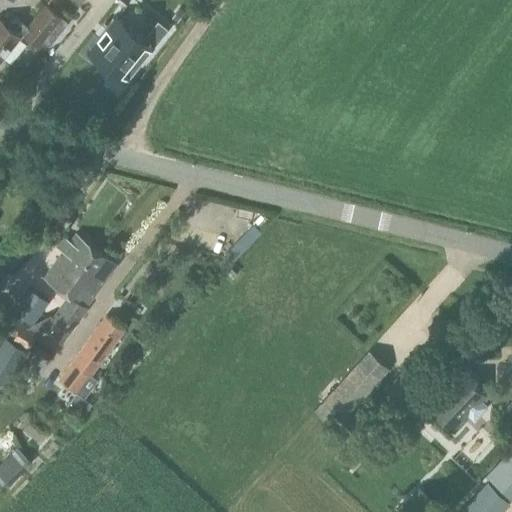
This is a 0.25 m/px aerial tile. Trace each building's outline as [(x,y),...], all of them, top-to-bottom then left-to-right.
[(50,46),(69,23),(46,4),(28,26),(22,34),(38,47),(44,41),(50,46)] [(22,34),(28,26),(16,16),(8,26),(0,19),(0,61),(20,36),(22,34)] [(130,77),(169,28),(158,19),(143,39),(115,16),(106,28),(113,34),(105,44),(98,38),(88,50),(119,75),(122,71),(130,77)] [(0,234),(16,218),(0,202),(0,234)] [(95,247),(76,233),(44,276),(68,294),(74,298),(97,268),(87,259),(95,247)] [(117,264),(95,247),(87,259),(97,268),(74,298),(68,294),(43,329),(64,342),(89,307),(86,305),(117,264)] [(49,303),(33,290),(18,309),(34,322),(49,303)] [(21,320),(6,312),(0,323),(0,340),(5,332),(14,337),(21,320)] [(106,315),(73,361),(59,380),(76,393),(77,394),(78,392),(92,374),(118,338),(123,340),(129,332),(106,315)] [(21,320),(14,337),(12,341),(28,349),(39,330),(21,320)] [(366,354),(314,410),(353,445),(369,428),(349,410),(385,371),(366,354)] [(469,417),(475,421),(488,405),(484,401),(488,396),(462,372),(456,379),(450,372),(435,388),(427,381),(429,379),(410,362),(389,385),(407,402),(422,387),(436,400),(429,408),(455,432),(469,417)] [(83,415),(92,403),(78,392),(77,394),(76,393),(68,404),(83,415)] [(511,413),(511,399),(502,411),(508,418),(511,413)] [(0,485),(5,491),(33,461),(17,446),(0,464),(0,485)] [(511,447),(488,472),(506,490),(511,495),(511,447)] [(474,495),(491,511),(500,511),(510,502),(488,481),(474,495)]
